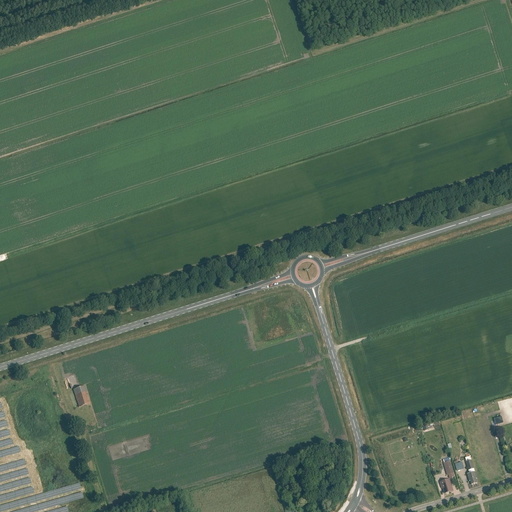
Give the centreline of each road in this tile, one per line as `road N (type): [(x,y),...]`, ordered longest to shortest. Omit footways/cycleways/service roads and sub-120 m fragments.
road 1 (track): [(0,341),(511,182)]
road 2 (primary): [(0,367),(293,276)]
road 3 (primary): [(354,504),(362,455),(312,286)]
road 4 (primary): [(321,267),(511,207)]
